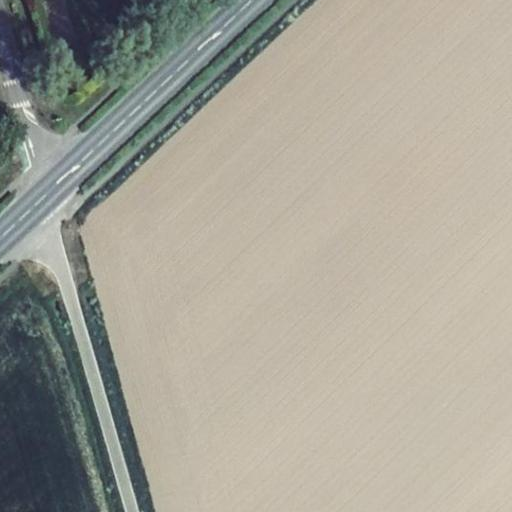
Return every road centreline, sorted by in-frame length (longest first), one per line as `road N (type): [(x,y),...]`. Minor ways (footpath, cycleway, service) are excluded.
road 1 (residential): [(42,197),(132,511)]
road 2 (secondary): [(42,197),(251,0)]
road 3 (residential): [(0,37),(42,197)]
